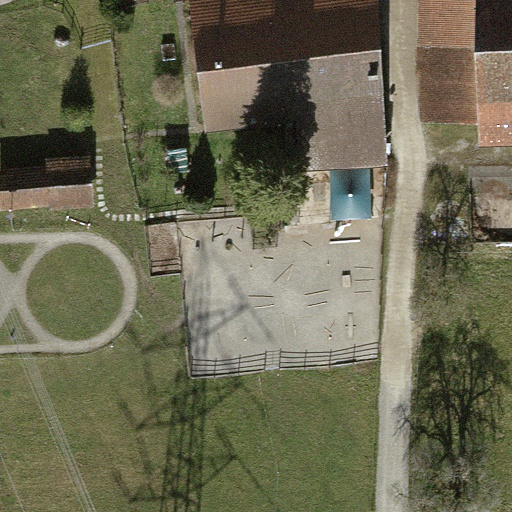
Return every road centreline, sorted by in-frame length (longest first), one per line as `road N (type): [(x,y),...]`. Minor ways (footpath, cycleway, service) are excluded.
road 1 (track): [(393,511),(407,186),(400,0)]
road 2 (track): [(91,0),(111,138)]
